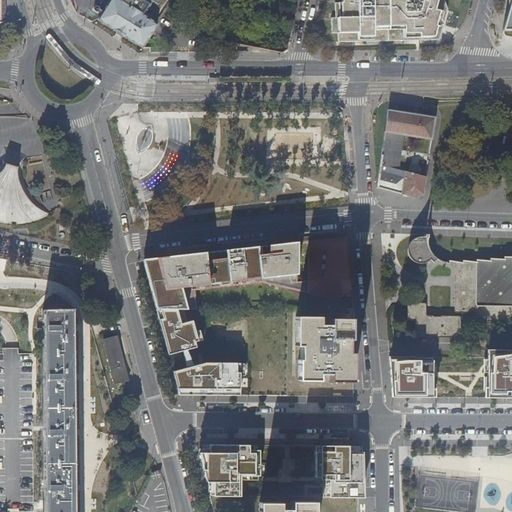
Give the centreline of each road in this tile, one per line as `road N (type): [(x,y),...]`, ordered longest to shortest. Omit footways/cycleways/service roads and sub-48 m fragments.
road 1 (residential): [(115,244),(363,216)]
road 2 (residential): [(162,420),(381,422)]
road 3 (residential): [(381,422),(363,216)]
road 4 (tertiary): [(295,69),(107,68)]
road 5 (tertiary): [(162,420),(123,270)]
road 6 (residential): [(363,216),(511,219)]
road 7 (residential): [(361,70),(355,99),(363,216)]
road 8 (tertiary): [(115,244),(79,111)]
road 9 (residential): [(381,422),(511,422)]
road 10 (residential): [(123,270),(0,246)]
